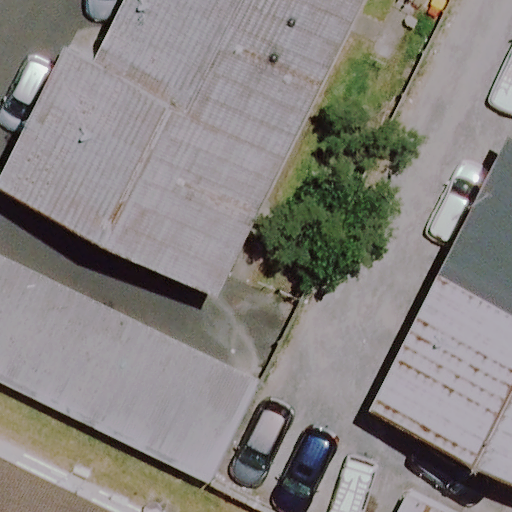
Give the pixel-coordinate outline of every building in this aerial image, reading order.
[(0,0),(0,91),(41,0),(0,0)] [(433,0),(187,0),(86,224),(291,315),(433,0)] [(511,318),(457,442),(511,466),(511,318)] [(174,511),(0,434),(0,511),(174,511)] [(443,511),(395,488),(383,511),(443,511)]
